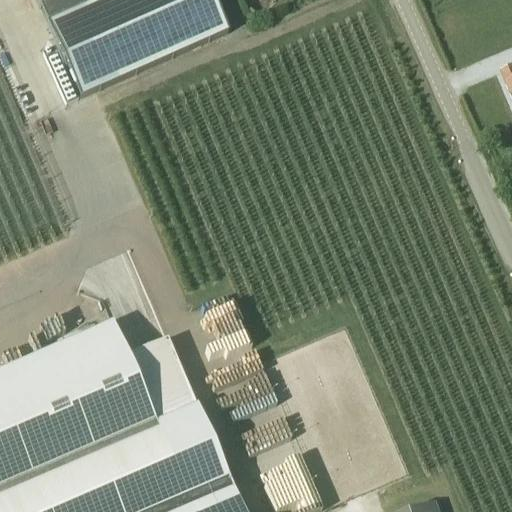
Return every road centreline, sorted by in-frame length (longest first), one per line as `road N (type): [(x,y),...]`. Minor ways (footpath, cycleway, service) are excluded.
road 1 (unclassified): [(511,250),(404,0)]
road 2 (unknown): [(0,313),(95,253),(78,178)]
